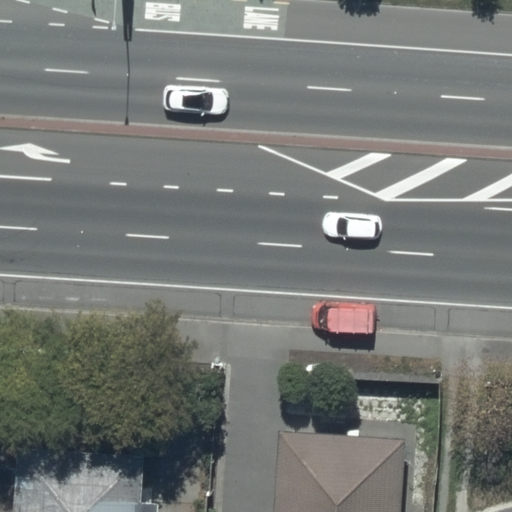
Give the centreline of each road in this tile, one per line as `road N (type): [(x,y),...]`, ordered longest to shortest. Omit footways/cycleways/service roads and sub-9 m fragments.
road 1 (primary): [(0,67),(511,102)]
road 2 (primary): [(511,259),(0,227)]
